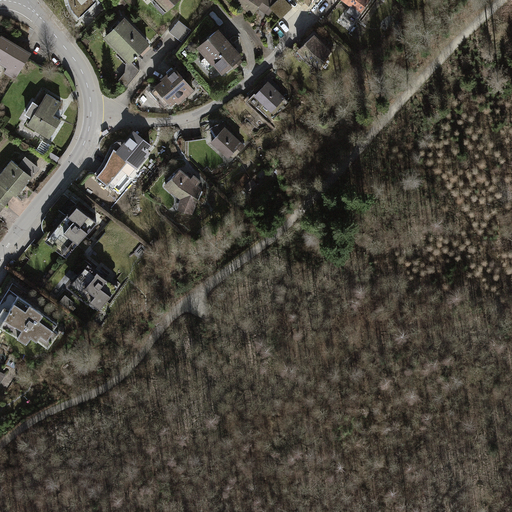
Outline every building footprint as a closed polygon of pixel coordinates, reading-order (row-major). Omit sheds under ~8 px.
[(81,16),(97,0),(67,0),(68,1),(70,7),(73,11),(76,15),(78,18),(81,15),(81,16)] [(153,0),(157,3),(154,5),(163,14),(177,0),(153,0)] [(241,0),(243,1),(241,3),(253,13),(258,7),(269,15),(273,9),(271,7),(276,2),(277,1),(275,0),(241,0)] [(278,0),(277,1),(276,2),(286,12),(292,7),(285,0),(278,0)] [(344,0),(360,12),(366,4),(367,5),(370,0),(344,0)] [(276,2),(271,7),(273,9),(281,18),(286,12),(276,2)] [(124,20),(106,37),(119,50),(130,61),(130,60),(135,56),(136,57),(137,56),(136,55),(147,44),(124,20)] [(191,30),(179,20),(170,32),(182,42),(191,30)] [(241,56),(218,30),(208,38),(209,39),(200,47),(207,55),(200,61),(207,70),(215,63),(223,72),(232,64),(238,58),(241,56)] [(15,78),(31,53),(2,35),(0,38),(0,62),(8,67),(5,72),(15,78)] [(322,42),(314,35),(299,49),(305,56),(304,57),(309,60),(314,64),(314,63),(320,67),(333,48),(324,39),(322,42)] [(126,87),(140,70),(130,60),(130,61),(119,50),(116,53),(126,64),(125,72),(118,80),(126,87)] [(238,58),(232,64),(235,67),(241,62),(238,58)] [(164,80),(151,92),(165,108),(180,94),(183,98),(193,89),(175,68),(173,69),(171,67),(166,71),(168,74),(164,77),(164,80)] [(255,96),(249,101),(264,115),(263,116),(270,122),(280,112),(278,110),(287,100),(278,91),(280,89),(271,79),(255,96)] [(28,124),(49,137),(61,119),(53,115),(61,102),(47,93),(39,106),(33,102),(26,113),(32,117),(28,124)] [(249,101),(255,96),(253,94),(246,101),(269,123),(270,122),(263,116),(264,115),(249,101)] [(212,141),(229,156),(230,154),(234,150),(237,152),(244,146),(231,134),(232,132),(225,125),(224,126),(223,125),(222,125),(218,127),(216,125),(212,128),(216,136),(212,141)] [(105,165),(97,176),(107,186),(129,161),(137,168),(147,155),(144,153),(150,145),(134,131),(122,145),(128,150),(123,156),(117,151),(114,148),(111,146),(105,157),(109,158),(105,165)] [(128,150),(122,145),(117,151),(123,156),(128,150)] [(109,158),(105,157),(101,164),(94,174),(97,176),(105,165),(109,158)] [(0,200),(5,205),(14,194),(16,196),(38,169),(24,160),(19,166),(12,160),(0,174),(0,200)] [(180,170),(168,182),(172,186),(174,188),(172,191),(173,192),(179,196),(182,197),(184,199),(180,209),(191,213),(201,188),(197,184),(200,181),(197,179),(198,179),(194,176),(191,179),(180,170)] [(172,186),(168,182),(166,184),(172,191),(174,188),(172,186)] [(94,219),(75,204),(50,234),(60,242),(55,248),(66,257),(85,235),(82,232),(94,219)] [(99,310),(115,289),(105,281),(107,278),(88,262),(79,274),(81,276),(71,287),(99,310)] [(118,287),(107,278),(105,281),(115,289),(118,287)] [(59,302),(67,308),(71,303),(72,304),(74,302),(65,294),(59,302)] [(57,324),(18,296),(3,320),(14,327),(17,322),(27,329),(21,338),(26,342),(31,335),(48,347),(59,333),(54,329),(57,324)] [(66,308),(71,312),(76,307),(72,304),(71,303),(67,308),(66,308)]
